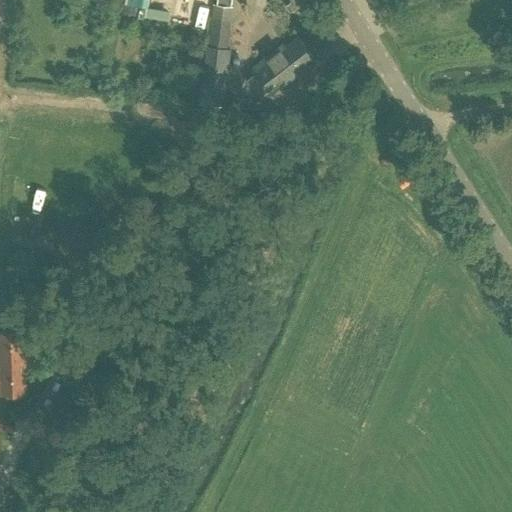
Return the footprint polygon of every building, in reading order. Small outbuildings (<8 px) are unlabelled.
[(227,47),(233,5),(213,3),(207,45),(206,45),(198,102),(222,105),(231,48),(227,47)] [(314,59),(297,37),(269,59),(267,57),(252,68),(271,92),(284,83),(288,88),(300,78),(296,73),(314,59)] [(254,188),(262,173),(243,162),(235,177),(254,188)] [(1,370),(0,369),(0,387),(1,388),(1,392),(5,392),(7,397),(21,397),(23,392),(25,392),(24,360),(25,360),(24,330),(0,330),(0,360),(1,370)] [(100,494),(107,471),(81,462),(74,486),(100,494)]
